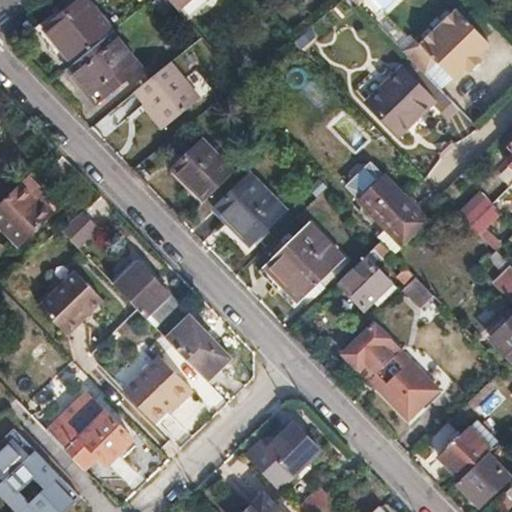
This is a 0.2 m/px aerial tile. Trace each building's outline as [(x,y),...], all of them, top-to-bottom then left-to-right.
[(72,65),(112,32),(113,31),(87,0),(78,0),(64,12),(44,29),(72,65)] [(169,0),(177,9),(186,0),(169,0)] [(418,44),(405,55),(426,76),(427,77),(440,65),(454,79),(457,79),(470,68),(474,72),(483,63),(483,61),(479,58),(492,46),(460,14),(458,13),(422,47),(418,44)] [(72,65),(67,69),(95,104),(140,67),(112,32),(72,65)] [(171,60),(135,90),(165,126),(200,97),(171,60)] [(449,117),(458,109),(444,94),(427,77),(426,76),(416,85),(401,70),(368,102),(398,134),(432,103),(447,117),(449,117)] [(126,102),(106,114),(113,124),(132,113),(126,102)] [(189,185),(203,201),(233,171),(202,140),(173,169),(189,185)] [(346,186),(359,200),(383,177),(370,164),(346,186)] [(53,193),(33,172),(26,180),(38,194),(41,193),(42,193),(47,198),(53,193)] [(249,173),(213,209),(247,244),(249,245),(286,209),(249,173)] [(420,224),(424,220),(403,199),(383,177),(359,200),(399,243),(420,224)] [(38,194),(26,180),(0,205),(0,230),(18,250),(58,210),(47,198),(42,193),(41,193),(38,194)] [(461,213),(464,218),(470,225),(493,203),(482,193),(461,213)] [(493,203),(470,225),(488,243),(496,251),(502,245),(485,228),(501,212),(493,203)] [(97,231),(80,213),(61,231),(79,249),(97,231)] [(309,222),(258,270),(293,307),(329,273),(344,258),(309,222)] [(389,250),(380,240),(369,251),(377,259),(381,258),(389,250)] [(364,256),(338,282),(363,308),(369,304),(376,297),(380,302),(394,288),(394,286),(364,256)] [(139,264),(116,286),(147,318),(170,296),(139,264)] [(397,275),(407,284),(416,276),(406,267),(397,275)] [(74,272),(39,306),(66,335),(102,301),(74,272)] [(407,284),(402,289),(420,307),(434,294),(416,276),(407,284)] [(177,302),(170,296),(147,318),(154,326),(177,305),(177,302)] [(166,338),(207,382),(229,360),(229,358),(190,317),(189,317),(166,338)] [(511,318),(493,338),(511,359),(511,318)] [(373,326),(345,354),(412,420),(440,392),(373,326)] [(162,356),(126,391),(154,421),(177,400),(179,402),(193,389),(167,361),(167,359),(162,356)] [(58,382),(47,391),(60,408),(71,400),(58,382)] [(45,429),(67,453),(83,469),(96,456),(98,455),(105,462),(107,463),(132,439),(132,437),(109,413),(86,390),(45,429)] [(261,439),(244,455),(279,490),(321,451),(305,434),(294,423),(268,446),(261,439)] [(460,479),(487,453),(493,448),(471,425),(438,457),(460,479)] [(62,511),(63,511),(65,511),(83,496),(62,474),(57,478),(35,455),(41,450),(20,427),(0,444),(0,470),(8,479),(0,485),(0,487),(21,511),(62,511)] [(460,479),(456,483),(479,505),(509,476),(487,453),(460,479)] [(300,511),(319,511),(331,501),(319,489),(298,510),(300,511)] [(263,495),(244,511),(288,511),(290,511),(278,500),(273,505),(263,495)]
